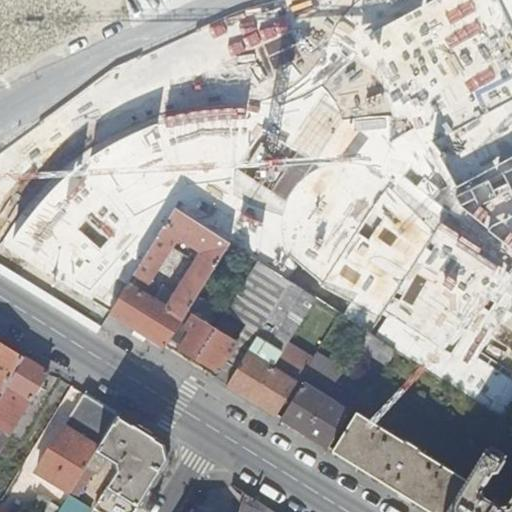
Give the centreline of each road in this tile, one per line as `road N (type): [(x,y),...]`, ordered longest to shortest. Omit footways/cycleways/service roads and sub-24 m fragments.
road 1 (primary): [(218,432),(0,297)]
road 2 (residential): [(0,112),(220,0)]
road 3 (primary): [(348,511),(218,432)]
